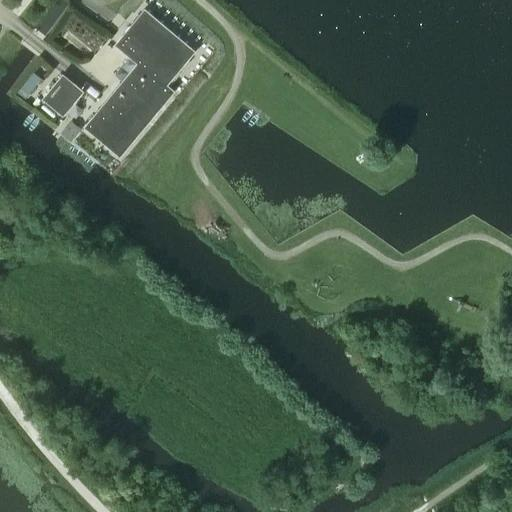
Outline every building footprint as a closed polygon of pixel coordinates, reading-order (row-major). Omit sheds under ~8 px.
[(47,6),(39,0),(37,0),(32,8),(41,14),(47,6)] [(139,63),(86,126),(120,155),(173,91),(166,85),(194,51),(145,10),(116,44),(139,63)] [(33,73),(18,91),(25,97),(41,79),(33,73)] [(44,98),(63,114),(82,91),(63,75),(44,98)] [(71,141),(80,129),(81,128),(71,120),(70,121),(61,133),(71,141)]
